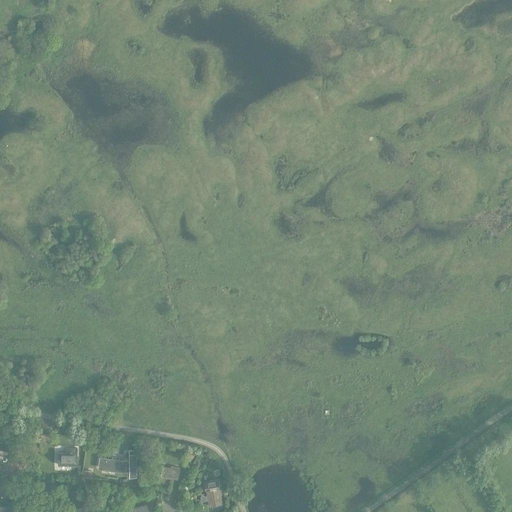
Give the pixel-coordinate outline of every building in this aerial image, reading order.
[(58,465),(77,465),(77,447),(66,447),(66,451),(58,451),(58,465)] [(129,462),(101,458),(100,467),(129,471),(129,477),(137,477),(136,448),(129,448),(129,462)] [(188,451),(184,456),(190,460),(194,454),(188,451)] [(161,474),(180,478),(183,464),(163,461),(161,474)] [(0,491),(9,490),(8,480),(7,474),(0,475),(0,491)] [(200,495),(201,501),(208,499),(210,505),(222,503),(219,487),(218,479),(209,481),(204,482),(205,485),(205,489),(206,489),(207,494),(200,495)] [(74,500),(76,511),(87,509),(87,511),(88,511),(92,511),(89,497),(74,500)]
